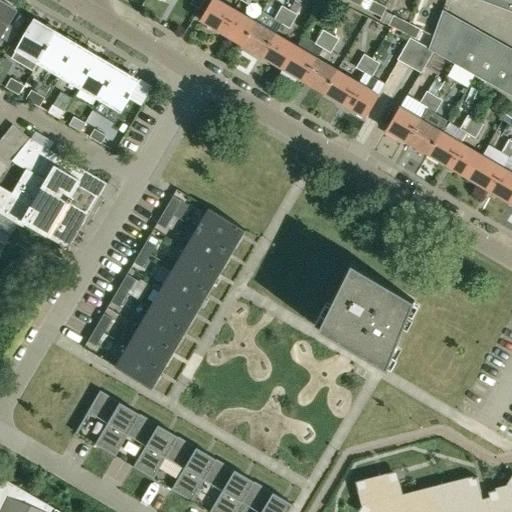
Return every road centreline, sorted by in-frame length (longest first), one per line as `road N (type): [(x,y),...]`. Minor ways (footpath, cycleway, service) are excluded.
road 1 (residential): [(198,73),(0,420),(14,440),(137,511)]
road 2 (residential): [(511,258),(198,73)]
road 3 (unclassified): [(198,73),(85,7)]
